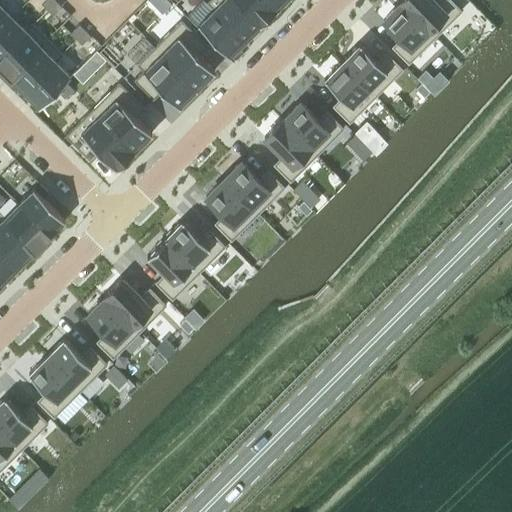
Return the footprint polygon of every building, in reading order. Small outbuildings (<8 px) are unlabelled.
[(55,0),(44,0),(41,3),(47,9),(56,1),(55,0)] [(204,0),(202,0),(188,14),(197,23),(229,55),(230,54),(245,39),(207,0),(206,1),(204,0)] [(207,0),(245,39),(260,24),(260,25),(261,24),(236,0),(207,0)] [(236,0),(261,24),(276,8),(268,0),(236,0)] [(268,0),(276,8),(277,8),(277,7),(283,0),(268,0)] [(434,0),(400,0),(399,1),(400,2),(434,37),(462,9),(452,0),(437,0),(436,1),(434,0)] [(56,1),(47,9),(53,15),(61,6),(56,1)] [(400,2),(383,19),(400,37),(392,46),(408,62),(434,37),(400,2)] [(0,3),(0,27),(12,15),(0,3)] [(12,15),(0,27),(0,56),(26,30),(25,29),(12,15)] [(181,18),(154,45),(196,88),(197,87),(213,71),(214,70),(198,54),(207,44),(181,18)] [(26,30),(0,56),(0,67),(9,76),(47,38),(32,22),(25,29),(26,30)] [(79,24),(70,32),(76,38),(85,30),(79,24)] [(85,30),(76,38),(82,44),(90,35),(85,30)] [(47,38),(9,76),(10,77),(24,90),(55,59),(56,59),(56,60),(63,53),(47,38)] [(359,43),(342,60),(376,95),(403,68),(386,51),(377,60),(359,43)] [(143,70),(134,79),(153,98),(162,89),(179,105),(180,105),(179,104),(196,88),(154,45),(136,63),(143,70)] [(106,59),(96,49),(87,59),(97,68),(106,59)] [(55,59),(24,90),(39,106),(70,74),(56,60),(56,59),(55,59)] [(342,60),(324,78),(341,96),(332,105),(349,121),(376,95),(342,60)] [(65,80),(56,89),(65,97),(73,89),(65,80)] [(119,81),(92,108),(134,150),(135,149),(152,132),(135,116),(145,107),(119,81)] [(421,81),(415,87),(424,95),(430,89),(421,81)] [(300,102),(283,119),(318,153),(343,127),(327,110),(318,119),(300,102)] [(92,108),(65,135),(91,161),(100,151),(116,168),(134,150),(92,108)] [(283,118),(264,136),(282,155),(273,163),(290,180),(318,153),(283,119),(283,118)] [(241,161),(224,178),(258,212),(284,186),(268,169),(259,178),(241,161)] [(224,178),(206,196),(223,214),(214,222),(231,239),(258,212),(224,178)] [(33,187),(19,202),(50,233),(65,219),(33,187)] [(303,199),(297,205),(306,213),(312,208),(303,199)] [(19,202),(4,217),(36,248),(51,233),(50,233),(19,202)] [(0,220),(0,241),(21,263),(34,249),(34,250),(36,248),(4,217),(0,220)] [(182,219),(165,236),(199,271),(225,245),(209,228),(200,237),(182,219)] [(165,236),(147,255),(164,272),(155,281),(172,298),(199,271),(165,236)] [(0,271),(6,277),(21,263),(0,241),(0,271)] [(122,277),(104,296),(105,297),(139,331),(166,304),(149,287),(141,296),(122,277)] [(105,297),(88,314),(105,331),(96,340),(113,357),(139,331),(105,297)] [(185,317),(179,323),(188,331),(193,325),(185,317)] [(64,337),(46,355),(80,389),(107,363),(90,346),(81,355),(64,337)] [(46,355),(29,373),(46,390),(37,399),(54,416),(80,389),(46,355)] [(5,396),(0,401),(0,424),(22,447),(48,422),(31,405),(22,414),(5,396)] [(0,424),(0,469),(22,447),(0,424)]
